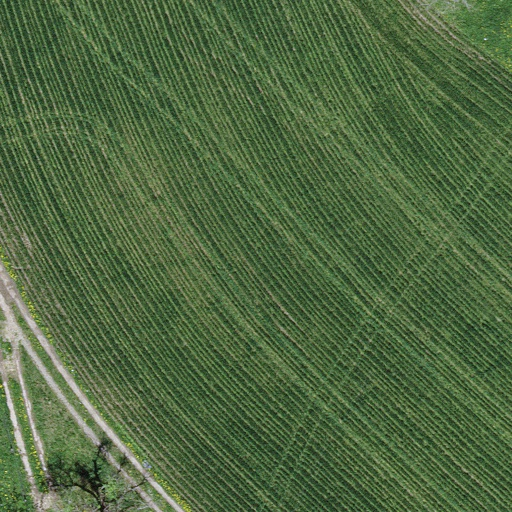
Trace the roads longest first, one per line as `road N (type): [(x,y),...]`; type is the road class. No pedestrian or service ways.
road 1 (track): [(181,511),(0,300)]
road 2 (track): [(53,511),(0,312)]
